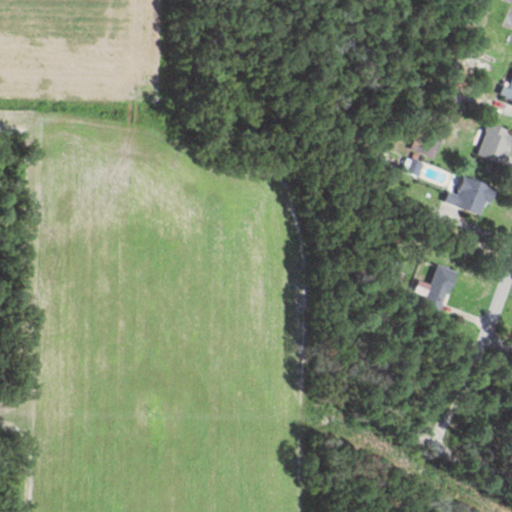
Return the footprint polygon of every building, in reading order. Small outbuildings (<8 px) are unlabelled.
[(511,71),(500,94),(511,100),(511,71)] [(503,163),(511,130),(511,129),(486,122),(477,156),(503,163)] [(431,158),(444,132),(426,123),(413,149),(431,158)] [(492,186),(461,176),(456,194),(446,192),(443,203),(483,216),(492,186)] [(454,271),(435,265),(421,305),(440,312),(454,271)]
